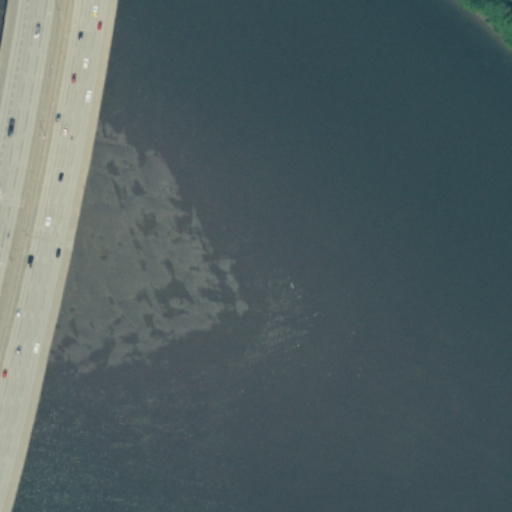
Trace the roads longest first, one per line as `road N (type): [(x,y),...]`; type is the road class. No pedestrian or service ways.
road 1 (motorway): [(0,399),(47,197),(80,0)]
road 2 (motorway): [(43,0),(0,238)]
